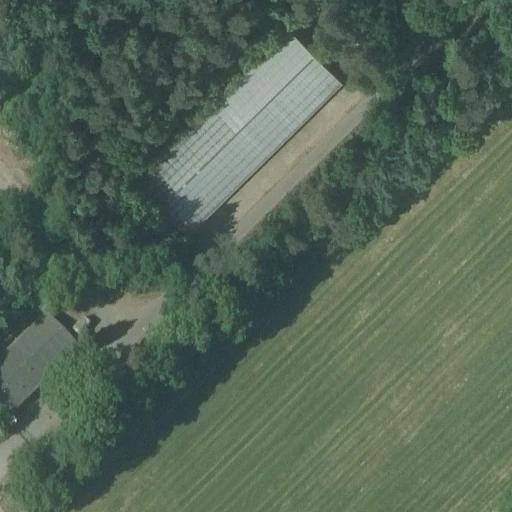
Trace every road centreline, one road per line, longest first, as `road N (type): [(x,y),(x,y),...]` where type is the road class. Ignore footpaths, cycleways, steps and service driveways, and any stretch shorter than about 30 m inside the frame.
road 1 (unknown): [(147,312),(451,15)]
road 2 (unknown): [(147,312),(0,167)]
road 3 (unknown): [(0,450),(147,312)]
